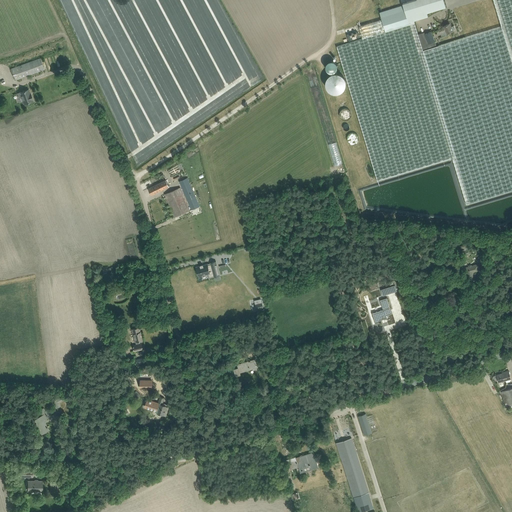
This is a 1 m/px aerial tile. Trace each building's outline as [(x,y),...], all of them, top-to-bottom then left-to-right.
[(359,26),(363,38),(415,23),(414,21),(421,19),(415,0),(412,0),(403,3),(403,5),(379,12),(381,17),(382,19),(372,22),(359,26)] [(446,7),(443,0),(415,0),(421,19),(428,16),(427,12),(446,7)] [(511,0),(493,0),(501,26),(511,61),(511,0)] [(511,61),(501,26),(436,46),(423,50),(418,34),(415,23),(363,38),(337,46),(378,181),(452,159),(466,204),(511,190),(511,61)] [(439,30),(441,34),(442,36),(448,34),(447,33),(453,31),(452,30),(455,28),(454,25),(451,27),(450,23),(444,26),(444,27),(439,29),(439,30)] [(356,27),(345,30),(348,40),(359,37),(356,27)] [(424,32),(418,34),(423,50),(436,46),(435,41),(433,36),(431,31),(425,34),(424,32)] [(15,80),(17,79),(44,69),(40,58),(11,69),(15,80)] [(333,75),(341,69),(335,61),(327,67),(333,75)] [(32,100),(33,100),(31,95),(30,95),(28,89),(17,93),(19,98),(22,97),(24,104),(32,101),(32,100)] [(351,119),(352,110),(342,109),(342,118),(351,119)] [(350,133),(349,143),(359,143),(359,134),(350,133)] [(179,181),(192,210),(200,206),(188,177),(179,181)] [(151,195),(169,186),(166,180),(148,188),(151,195)] [(190,210),(180,187),(165,194),(175,217),(190,210)] [(469,255),(468,254),(471,253),(468,243),(460,245),(462,250),(459,251),(461,256),(466,255),(466,256),(469,255)] [(494,253),(490,258),(496,264),(500,259),(494,253)] [(207,264),(196,267),(198,276),(208,273),(209,277),(216,276),(219,275),(216,261),(210,262),(211,264),(208,265),(207,264)] [(479,264),(475,265),(464,268),(465,271),(466,270),(468,274),(467,274),(468,276),(466,277),(468,283),(477,280),(476,275),(479,275),(478,271),(482,270),(481,266),(480,266),(479,264)] [(89,269),(91,277),(101,275),(100,272),(95,273),(94,268),(89,269)] [(395,285),(381,289),(383,295),(397,291),(395,285)] [(392,313),(387,297),(380,300),(383,309),(372,313),(375,321),(387,317),(386,315),(392,313)] [(135,350),(138,350),(143,348),(142,344),(141,344),(140,340),(142,340),(141,332),(140,332),(138,327),(132,329),(136,341),(137,345),(133,346),(135,350)] [(220,344),(224,340),(220,335),(216,339),(220,344)] [(237,376),(241,375),(240,372),(258,367),(256,359),(251,360),(250,360),(249,360),(249,361),(237,364),(238,368),(235,369),(237,376)] [(498,379),(498,382),(511,378),(509,371),(504,372),(504,373),(496,375),(497,375),(494,376),(493,377),(493,380),(495,380),(498,379)] [(153,389),(153,380),(140,379),(140,388),(153,389)] [(511,387),(501,392),(503,396),(505,405),(506,406),(506,405),(511,403),(511,387)] [(56,399),(52,402),(54,406),(66,399),(63,394),(56,398),(56,399)] [(148,401),(147,402),(146,407),(157,410),(156,412),(165,415),(168,406),(162,404),(165,398),(160,396),(158,404),(148,401)] [(37,425),(39,429),(42,434),(49,430),(46,425),(44,421),(48,418),(49,419),(53,417),(48,409),(45,411),(43,408),(39,410),(42,416),(31,422),(34,427),(37,425)] [(364,435),(372,433),(366,414),(358,416),(364,435)] [(369,492),(352,438),(336,443),(337,443),(354,496),(353,497),(358,511),(359,511),(374,507),(369,492)] [(319,466),(315,456),(314,452),(303,455),(303,457),(301,457),(300,456),(296,458),(295,456),(287,459),(288,464),(290,469),(299,466),(301,472),(319,466)] [(42,490),(42,486),(42,481),(31,481),(31,482),(28,482),(28,486),(28,491),(37,491),(37,489),(42,490)] [(50,483),(50,493),(58,494),(59,483),(50,483)]
